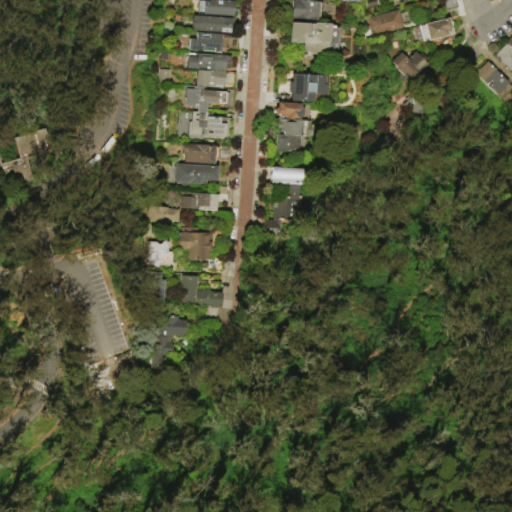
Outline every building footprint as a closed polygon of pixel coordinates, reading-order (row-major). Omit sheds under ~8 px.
[(204,0),(233,0),(232,16),(198,14),(199,1),(204,1),(204,0)] [(440,0),(454,0),(457,8),(444,11),(440,0)] [(317,3),(317,20),(290,19),(291,2),(317,3)] [(371,36),(369,27),(367,28),(364,19),(397,10),(402,27),(371,36)] [(193,16),(231,18),(230,33),(192,31),(193,16)] [(423,24),(446,18),(447,21),(449,22),(450,24),(449,27),(451,35),(428,41),(428,40),(418,43),(413,28),(424,25),(423,24)] [(289,23),(311,25),(311,24),(329,25),(329,29),(337,30),(335,57),(323,56),(322,53),(314,56),(303,52),(304,45),(288,43),(289,23)] [(196,32),(226,35),(229,35),(229,36),(237,37),(236,50),(228,49),(228,53),(187,50),(188,40),(195,40),(196,32)] [(511,73),(495,56),(507,44),(511,49),(511,73)] [(188,53),(229,56),(228,69),(224,69),(223,71),(187,68),(188,53)] [(392,62),(402,53),(408,60),(416,53),(430,67),(413,82),(401,69),(400,70),(392,62)] [(488,62),(510,84),(498,96),(489,87),(494,83),(492,81),(488,85),(475,73),(479,69),(480,70),(488,62)] [(207,70),(224,71),(224,72),(235,73),(234,85),(223,84),(223,85),(222,85),(222,88),(202,87),(195,86),(196,71),(207,71),(207,70)] [(290,102),(290,93),(288,93),(289,83),(291,83),(292,75),(322,77),(322,85),(324,85),(323,96),(312,95),(311,103),(290,102)] [(195,86),(202,87),(202,90),(219,91),(219,89),(234,90),(233,108),(206,106),(206,113),(197,112),(198,108),(193,108),(193,106),(184,106),(184,98),(185,98),(186,89),(193,89),(193,86),(195,86)] [(276,103),(299,105),(299,109),(301,109),(301,117),(298,117),(298,121),(288,120),(285,120),(277,120),(276,120),(276,116),(273,114),(273,109),(276,107),(276,103)] [(197,112),(206,113),(232,114),(231,138),(188,135),(189,122),(191,122),(192,112),(197,112)] [(308,122),(309,132),(307,137),(303,137),(303,138),(297,137),(280,136),(281,133),(276,133),(276,131),(272,131),(273,121),(277,121),(277,120),(285,120),(285,123),(288,123),(288,120),(298,121),(308,122)] [(27,161),(33,180),(0,190),(0,160),(1,164),(19,159),(13,138),(44,129),(51,152),(27,160),(28,161),(27,161)] [(280,136),(297,137),(296,153),(272,152),(273,136),(280,136)] [(184,162),(185,154),(182,154),(183,144),(215,146),(214,164),(184,162)] [(181,165),(217,167),(216,181),(200,180),(200,184),(187,184),(187,182),(182,182),(182,183),(176,183),(177,165),(181,166),(181,165)] [(270,168),(301,170),(300,184),(299,184),(298,186),(269,184),(270,168)] [(296,185),(270,185),(270,219),(264,219),(263,233),(277,234),(277,218),(295,219),(296,185)] [(181,209),(181,197),(183,197),(183,194),(191,195),(191,193),(216,194),(215,211),(181,209)] [(149,207),(169,208),(169,209),(179,210),(178,222),(171,222),(171,224),(148,223),(148,219),(147,219),(147,210),(149,210),(149,207)] [(179,233),(212,233),(212,260),(187,260),(186,251),(179,251),(179,233)] [(148,265),(149,242),(157,243),(157,244),(158,244),(160,245),(161,244),(162,243),(163,242),(164,241),(166,241),(167,242),(168,243),(168,252),(171,252),(170,266),(160,265),(155,265),(148,265)] [(144,300),(146,272),(162,273),(161,280),(165,280),(164,301),(144,300)] [(182,276),(197,277),(196,292),(201,292),(201,289),(210,290),(209,293),(222,293),(221,308),(180,305),(182,276)] [(153,344),(154,344),(156,319),(164,319),(164,316),(178,317),(177,320),(186,321),(185,336),(169,335),(169,342),(173,343),(172,356),(162,355),(162,358),(164,358),(163,369),(151,368),(153,344)]
